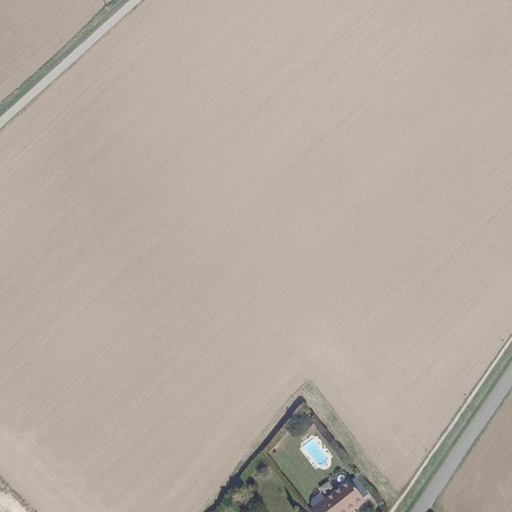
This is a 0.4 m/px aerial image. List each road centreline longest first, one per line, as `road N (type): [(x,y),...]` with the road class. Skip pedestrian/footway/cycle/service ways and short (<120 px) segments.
road 1 (track): [(143,0),(0,128)]
road 2 (tertiary): [(419,511),(511,377)]
